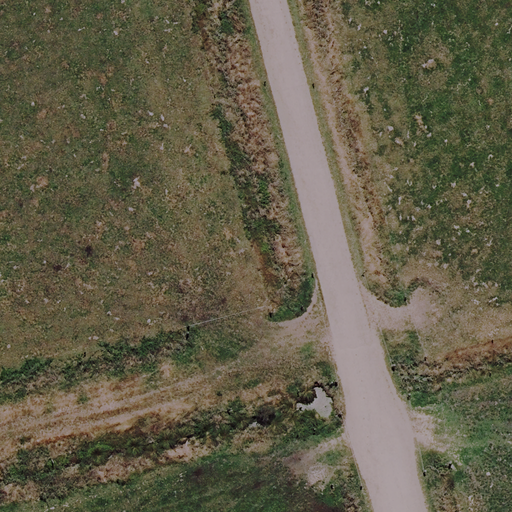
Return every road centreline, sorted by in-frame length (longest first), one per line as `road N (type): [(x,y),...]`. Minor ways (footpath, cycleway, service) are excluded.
road 1 (track): [(436,511),(302,0)]
road 2 (track): [(402,385),(0,486)]
